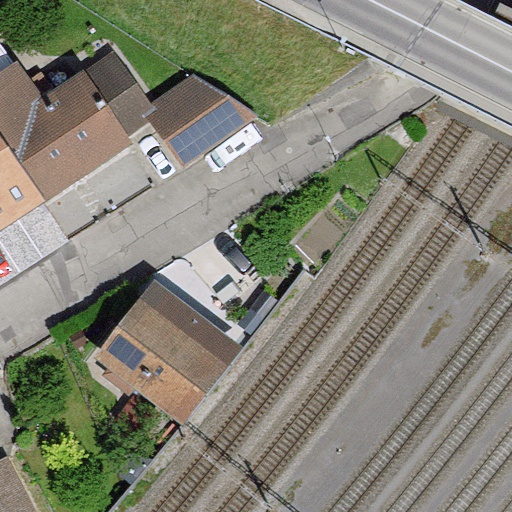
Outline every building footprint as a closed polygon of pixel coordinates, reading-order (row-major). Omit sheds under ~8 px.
[(0,145),(39,198),(126,140),(123,137),(153,116),(189,165),(256,117),(198,80),(153,113),(115,60),(57,101),(50,92),(38,100),(0,48),(0,145)] [(0,223),(39,198),(0,145),(0,223)] [(143,314),(109,358),(117,364),(107,376),(128,392),(137,380),(181,413),(214,369),(214,368),(228,349),(159,296),(144,315),(143,314)] [(141,402),(129,403),(116,421),(140,439),(158,415),(141,402)] [(0,511),(32,511),(7,463),(0,466),(0,511)]
